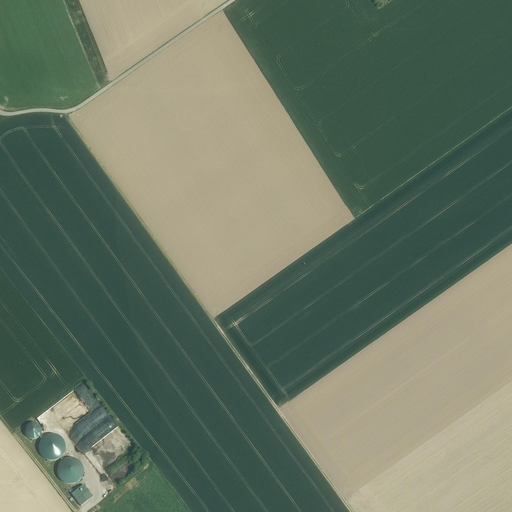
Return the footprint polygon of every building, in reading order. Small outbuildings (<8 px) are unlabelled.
[(87,404),(78,410),(83,417),(89,412),(86,408),(88,406),(87,404)] [(70,412),(69,411),(51,411),(36,418),(39,423),(41,423),(42,425),(45,425),(70,412)] [(72,417),(60,419),(61,427),(73,425),(72,417)] [(29,439),(31,440),(31,441),(34,441),(34,440),(36,439),(39,438),(40,436),(41,433),(41,431),(40,428),(39,426),(37,424),(34,423),(32,423),(29,424),(27,426),(25,428),(25,430),(25,433),(25,435),(27,437),(29,439)] [(43,458),(47,460),(46,461),(50,462),(50,461),(54,461),(58,459),(61,457),(64,454),(65,450),(65,446),(64,442),(62,439),(58,436),(55,435),(51,435),(47,435),(43,437),(41,440),(39,444),(38,448),(39,452),(40,455),(43,458)] [(83,475),(83,471),(83,468),(81,464),(79,461),(75,459),(72,458),(68,458),(64,459),(61,462),(59,464),(57,468),(57,472),(57,475),(59,479),(61,482),(65,484),(68,485),(72,485),(76,483),(79,481),(81,479),(83,475)] [(83,486),(71,495),(81,507),(92,497),(83,486)]
